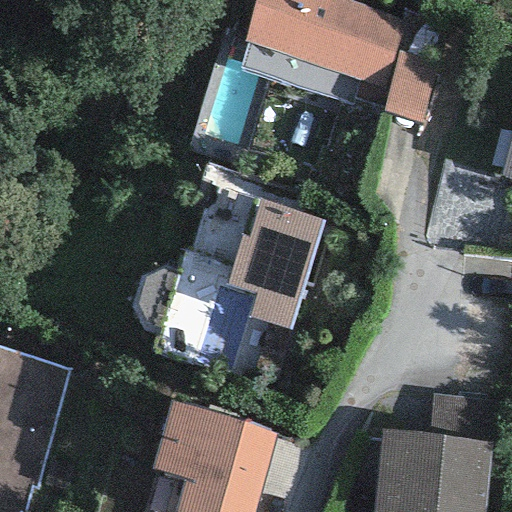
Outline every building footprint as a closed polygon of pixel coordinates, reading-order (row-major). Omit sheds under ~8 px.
[(408,19),(348,0),(255,0),(242,42),(387,87),(398,51),(408,19)] [(436,62),(398,51),(387,87),(382,112),(419,122),(436,62)] [(511,126),(498,175),(511,178),(511,126)] [(322,219),(258,200),(247,237),(240,235),(225,285),(255,294),(248,317),(288,330),(322,219)] [(69,369),(0,349),(0,511),(22,511),(30,489),(35,490),(69,369)] [(428,436),(381,431),(372,511),(484,511),(492,442),(496,402),(432,395),(428,436)] [(251,511),(275,432),(168,401),(149,468),(183,478),(172,511),(251,511)]
